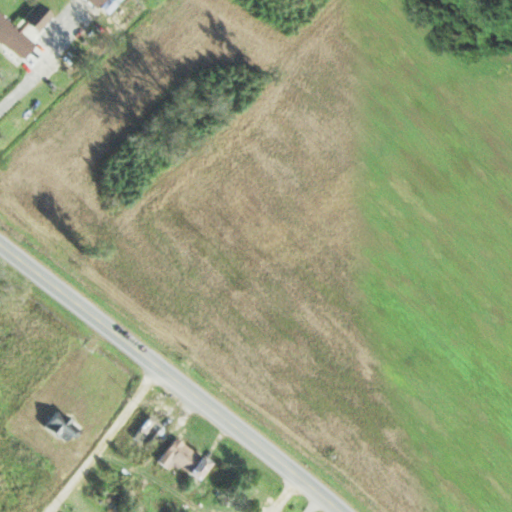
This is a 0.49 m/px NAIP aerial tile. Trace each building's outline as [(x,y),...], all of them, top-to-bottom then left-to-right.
[(86,0),(96,9),(103,0),(86,0)] [(35,44),(0,15),(0,44),(1,43),(21,60),(35,44)] [(80,433),(59,412),(44,427),(63,445),(71,436),(74,439),(80,433)] [(161,429),(147,419),(138,433),(152,442),(161,429)] [(157,464),(172,474),(176,468),(198,483),(211,464),(175,439),(157,464)]
